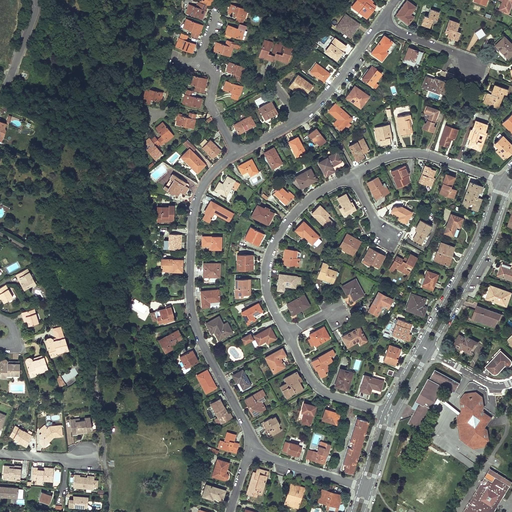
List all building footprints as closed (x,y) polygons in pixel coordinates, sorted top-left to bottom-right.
[(359,12),(366,17),(371,11),(375,6),(370,3),(367,1),(367,0),(356,0),(352,5),(360,11),(359,12)] [(403,5),(396,15),(408,24),(413,17),(410,14),(415,6),(407,0),(403,5)] [(511,0),(503,0),(500,9),(508,12),(511,4),(511,0)] [(187,7),(185,13),(202,19),(204,13),(205,10),(198,7),(191,4),(190,8),(187,7)] [(244,18),(248,9),(231,4),(229,9),(231,10),(230,14),(237,16),(244,18)] [(424,15),(421,24),(425,26),(430,27),(433,19),(436,20),(439,12),(431,9),(428,17),(424,15)] [(345,13),(335,28),(351,38),(361,23),(345,13)] [(200,31),(203,25),(186,18),(184,23),(187,24),(185,28),(192,31),(199,34),(200,31)] [(449,33),(447,36),(454,38),(456,39),(459,32),(455,30),(458,23),(449,20),(445,31),(449,33)] [(225,34),(224,36),(230,38),(231,36),(241,39),(243,34),(241,33),(242,29),(238,28),(228,24),(226,31),(225,34)] [(474,31),(478,39),(485,35),(481,28),(474,31)] [(393,42),(384,35),(376,46),(371,53),(382,61),(388,53),(386,51),(393,42)] [(511,44),(504,37),(495,45),(502,53),(508,58),(511,54),(511,44)] [(178,41),(175,46),(192,53),(194,48),(195,44),(186,40),(181,38),(180,42),(178,41)] [(335,38),(325,51),(336,59),(340,53),(346,46),(335,38)] [(264,39),(258,56),(269,59),(271,54),(268,53),(270,48),(271,48),(273,42),(264,39)] [(215,45),(213,50),(230,56),(233,47),(225,44),(218,42),(217,46),(215,45)] [(279,54),(277,59),(288,63),(293,46),(284,43),(282,49),(284,49),(282,54),(279,54)] [(414,49),(408,47),(403,62),(413,65),(415,61),(418,63),(422,53),(416,51),(416,50),(414,49)] [(242,77),(246,67),(229,62),(227,67),(229,68),(228,72),(235,74),(242,77)] [(316,64),(310,72),(324,81),(326,78),(329,73),(316,64)] [(367,71),(362,79),(372,86),(382,73),(372,66),(367,71)] [(205,87),(207,78),(190,74),(189,79),(191,80),(190,84),(197,85),(205,87)] [(312,85),(297,75),(289,86),(296,91),(296,90),(298,88),(306,94),(308,91),(312,85)] [(428,77),(425,76),(422,87),(434,91),(434,89),(439,91),(443,81),(437,79),(436,82),(433,81),(434,79),(428,77)] [(239,95),(243,86),(226,80),(224,86),(226,86),(225,90),(232,93),(239,95)] [(505,94),(507,89),(495,85),(493,90),(494,91),(493,95),(491,94),(489,93),(486,101),(491,103),(490,105),(495,107),(497,102),(499,103),(503,94),(505,94)] [(366,101),(369,96),(355,86),(351,91),(354,93),(349,100),(358,107),(364,100),(366,101)] [(163,92),(146,88),(143,97),(151,99),(158,101),(159,97),(161,98),(162,96),(163,92)] [(487,92),(483,103),(490,105),(491,103),(486,101),(489,93),(487,92)] [(185,94),(182,103),(199,107),(201,102),(199,101),(200,98),(192,96),(185,94)] [(271,101),(259,108),(265,119),(272,116),(277,112),(271,101)] [(350,117),(335,104),(331,108),(329,111),(336,118),(338,116),(339,117),(338,119),(334,123),(340,129),(350,117)] [(428,130),(433,131),(435,127),(433,126),(438,110),(427,106),(425,112),(429,114),(426,124),(424,128),(428,130)] [(511,113),(503,122),(511,131),(511,113)] [(409,114),(397,117),(401,134),(407,133),(411,132),(410,127),(408,127),(407,124),(409,124),(408,119),(410,119),(409,114)] [(177,118),(176,124),(193,128),(195,119),(187,117),(180,115),(179,119),(177,118)] [(250,116),(234,125),(238,133),(249,128),(255,125),(250,116)] [(350,117),(340,129),(341,131),(352,119),(350,117)] [(471,138),(469,146),(476,148),(480,150),(483,140),(482,139),(478,138),(480,133),(483,134),(484,132),(487,125),(475,120),(472,130),(471,130),(469,135),(473,136),(472,139),(471,138)] [(173,136),(163,122),(161,124),(158,126),(159,127),(156,130),(161,136),(166,142),(173,136)] [(391,135),(388,125),(377,127),(379,135),(376,136),(377,141),(380,140),(381,145),(385,144),(390,143),(389,138),(389,136),(391,135)] [(446,126),(439,144),(445,145),(448,146),(451,137),(454,138),(457,130),(446,126)] [(314,143),(323,137),(317,129),(312,132),(308,135),(311,138),(310,139),(311,141),(312,140),(314,143)] [(162,145),(166,142),(161,136),(157,139),(162,145)] [(511,150),(511,146),(502,136),(494,144),(506,156),(510,152),(511,150)] [(155,137),(151,140),(152,141),(156,146),(159,143),(155,137)] [(305,152),(297,137),(293,139),(288,142),(292,149),(294,148),(296,151),(294,152),(296,157),(305,152)] [(201,147),(212,158),(215,155),(220,150),(210,139),(207,142),(202,147),(201,147)] [(368,149),(363,139),(349,146),(356,161),(360,159),(362,158),(360,153),(368,149)] [(148,142),(143,146),(154,159),(162,153),(156,146),(152,141),(149,144),(148,142)] [(282,163),(273,148),(269,150),(264,153),(270,164),(271,163),(274,168),(282,163)] [(360,153),(362,158),(364,157),(362,154),(369,151),(368,149),(360,153)] [(192,164),(199,171),(201,169),(205,165),(192,152),(188,156),(185,159),(184,160),(190,166),(192,164)] [(336,152),(318,162),(325,176),(331,173),(334,171),(334,170),(332,166),(341,161),(336,152)] [(245,163),(238,166),(242,174),(248,171),(251,176),(258,172),(251,159),(245,163)] [(332,166),(334,170),(343,165),(344,163),(342,160),(341,161),(332,166)] [(192,164),(190,166),(197,173),(199,171),(192,164)] [(425,165),(419,182),(431,186),(432,182),(431,181),(432,177),(433,177),(435,170),(430,168),(430,167),(427,166),(425,165)] [(400,168),(391,171),(398,187),(408,183),(405,176),(408,175),(408,174),(404,166),(400,168)] [(300,174),(295,177),(301,188),(306,185),(306,184),(315,179),(310,169),(300,174)] [(186,183),(173,174),(170,178),(174,181),(171,185),(170,185),(168,188),(167,191),(172,194),(173,193),(177,196),(180,192),(181,189),(186,192),(187,190),(188,187),(184,185),(186,183)] [(452,176),(446,174),(439,193),(447,196),(448,194),(453,196),(456,189),(450,187),(454,177),(452,176)] [(217,185),(214,190),(226,196),(231,187),(235,182),(235,181),(227,177),(222,184),(219,182),(217,185)] [(381,185),(377,177),(374,178),(367,182),(371,190),(373,189),(374,191),(374,192),(377,198),(386,193),(381,185)] [(480,192),(482,186),(470,182),(462,205),(467,207),(467,205),(471,203),(473,203),(471,208),(476,210),(478,205),(481,198),(476,197),(476,194),(477,192),(480,192)] [(280,186),(273,193),(285,205),(288,201),(291,198),(287,194),(286,193),(286,192),(280,186)] [(350,202),(345,194),(341,196),(337,198),(342,206),(339,208),(343,215),(355,209),(351,201),(350,202)] [(214,213),(229,222),(233,214),(210,201),(207,206),(208,207),(205,212),(206,213),(203,218),(209,222),(214,213)] [(273,213),(257,205),(251,216),(266,224),(269,217),(271,218),(273,213)] [(329,215),(319,205),(315,209),(311,213),(325,227),(327,225),(330,228),(334,224),(327,217),(329,215)] [(399,216),(398,218),(401,220),(406,223),(412,212),(402,207),(396,206),(393,208),(391,211),(399,216)] [(169,207),(157,207),(157,213),(157,221),(161,221),(161,218),(173,219),(173,215),(173,207),(169,207)] [(451,214),(444,233),(453,236),(456,225),(459,227),(462,218),(451,214)] [(414,237),(413,238),(421,243),(431,226),(420,220),(415,227),(416,228),(418,229),(417,231),(414,237)] [(319,237),(303,221),(298,227),(295,230),(301,237),(303,235),(311,244),(319,237)] [(262,233),(250,227),(244,239),(258,246),(260,242),(262,239),(260,238),(262,233)] [(168,249),(179,249),(179,242),(179,234),(169,234),(168,243),(168,249)] [(346,234),(339,247),(352,254),(358,243),(361,242),(359,239),(358,236),(353,238),(346,234)] [(221,237),(202,236),(202,243),(202,245),(211,246),(211,249),(221,249),(221,237)] [(453,247),(440,242),(434,260),(446,264),(449,255),(450,255),(453,247)] [(283,254),(282,264),(284,264),(297,266),(297,262),(299,263),(300,259),(296,258),(297,251),(293,250),(293,249),(284,248),(283,254)] [(377,252),(369,248),(363,259),(370,263),(378,267),(384,256),(377,252)] [(403,259),(396,255),(391,265),(394,267),(401,271),(403,269),(408,272),(417,257),(409,253),(406,259),(405,262),(402,261),(403,259)] [(252,262),(252,255),(237,255),(237,262),(239,262),(239,269),(252,269),(252,265),(252,262)] [(172,272),(181,272),(182,265),(182,260),(161,259),(161,260),(161,265),(161,269),(172,270),(172,272)] [(323,262),(317,277),(328,281),(332,283),(337,272),(326,268),(328,264),(323,262)] [(208,277),(219,277),(219,263),(204,263),(203,269),(203,275),(208,275),(208,277)] [(511,269),(511,270),(502,266),(500,271),(498,275),(511,280),(511,269)] [(21,284),(24,289),(30,286),(35,283),(31,275),(27,268),(16,274),(20,280),(22,279),(24,283),(21,284)] [(435,274),(427,271),(422,286),(432,290),(434,285),(434,283),(432,282),(435,274)] [(297,277),(279,274),(278,281),(277,290),(283,291),(284,286),(295,288),(296,284),(297,277)] [(249,279),(235,279),(235,297),(242,297),(242,294),(248,294),(248,290),(247,290),(247,287),(249,287),(249,279)] [(355,279),(342,286),(346,294),(349,292),(351,291),(352,293),(351,294),(353,299),(363,294),(355,279)] [(0,287),(0,295),(1,298),(3,302),(12,297),(5,284),(0,287)] [(485,292),(482,297),(506,305),(511,292),(510,291),(509,292),(489,285),(485,292)] [(219,289),(200,291),(201,300),(202,307),(209,306),(209,305),(209,302),(219,301),(219,289)] [(378,292),(368,310),(376,315),(382,305),(387,308),(392,299),(378,292)] [(425,298),(411,294),(405,310),(422,316),(424,311),(426,306),(422,305),(425,298)] [(301,310),(309,305),(303,295),(288,303),(290,307),(288,307),(290,311),(291,313),(300,309),(301,310)] [(134,301),(131,306),(138,310),(141,305),(134,301)] [(257,304),(241,312),(247,324),(255,320),(253,316),(262,311),(260,308),(257,304)] [(498,320),(501,314),(477,305),(476,309),(474,313),(477,313),(475,317),(485,321),(485,322),(495,326),(497,319),(498,320)] [(165,308),(155,311),(159,324),(162,322),(162,320),(173,317),(172,313),(170,306),(165,308)] [(34,308),(21,312),(23,317),(25,316),(27,320),(28,325),(38,322),(34,308)] [(223,325),(218,316),(206,323),(211,333),(214,331),(218,339),(232,332),(228,325),(224,328),(223,325)] [(397,319),(391,335),(409,341),(410,338),(411,334),(408,333),(411,323),(397,319)] [(47,338),(46,341),(49,353),(68,348),(64,335),(63,335),(60,326),(53,328),(54,331),(55,336),(57,335),(57,337),(56,337),(57,340),(54,341),(53,338),(51,337),(47,338)] [(272,332),(270,327),(254,336),(258,345),(266,341),(267,343),(276,339),(272,332)] [(323,327),(309,334),(313,341),(315,345),(329,338),(323,327)] [(346,334),(341,336),(347,347),(358,341),(360,344),(366,341),(359,327),(354,329),(355,330),(347,335),(346,334)] [(177,340),(182,337),(180,334),(178,330),(171,334),(172,335),(167,337),(167,336),(162,338),(163,339),(159,342),(164,351),(168,349),(169,350),(173,348),(171,345),(178,341),(177,340)] [(250,334),(242,338),(245,343),(253,339),(250,334)] [(466,337),(460,334),(454,344),(459,347),(460,345),(462,346),(462,347),(464,348),(470,338),(466,336),(466,337)] [(470,338),(464,348),(469,351),(472,353),(478,342),(470,338)] [(387,349),(383,361),(395,365),(396,361),(397,358),(395,357),(398,348),(389,345),(388,349),(387,349)] [(68,351),(68,348),(49,353),(50,356),(68,351)] [(282,348),(265,357),(273,372),(279,369),(277,366),(282,363),(280,358),(285,355),(282,348)] [(192,349),(180,356),(186,368),(198,361),(195,357),(192,349)] [(335,354),(333,349),(311,361),(314,367),(316,366),(317,369),(317,370),(318,372),(321,377),(326,374),(325,371),(329,369),(326,364),(332,360),(330,356),(335,354)] [(510,359),(501,350),(486,366),(491,371),(492,372),(493,373),(494,373),(495,373),(496,373),(497,373),(498,371),(506,364),(507,365),(508,365),(509,365),(510,364),(511,363),(511,362),(511,361),(511,360),(510,359)] [(27,360),(26,363),(31,375),(48,368),(46,364),(49,363),(46,355),(43,357),(42,356),(36,359),(37,361),(33,362),(32,360),(30,359),(27,360)] [(11,364),(8,364),(8,362),(6,359),(3,359),(1,361),(1,374),(7,374),(19,374),(19,362),(13,362),(11,362),(11,364)] [(48,368),(31,375),(32,378),(49,371),(48,368)] [(346,371),(340,369),(335,385),(340,387),(340,385),(347,387),(351,374),(345,373),(346,371)] [(430,379),(445,387),(455,393),(460,383),(435,369),(430,379)] [(207,370),(196,375),(206,393),(216,387),(212,380),(211,381),(209,379),(211,378),(207,370)] [(250,385),(242,370),(232,375),(236,383),(239,382),(243,389),(250,385)] [(299,377),(297,371),(284,378),(286,383),(280,386),(286,398),(291,395),(291,394),(294,392),(295,393),(303,389),(299,382),(297,378),(299,377)] [(383,381),(364,375),(359,390),(369,393),(371,386),(374,387),(373,388),(380,390),(381,386),(383,381)] [(429,378),(412,408),(416,410),(421,401),(419,400),(421,397),(424,398),(425,396),(436,402),(440,396),(445,387),(430,379),(429,378)] [(265,394),(263,389),(244,400),(249,409),(251,412),(255,410),(255,412),(258,412),(262,410),(260,407),(263,405),(261,402),(265,400),(263,395),(265,394)] [(457,417),(459,429),(485,447),(490,441),(483,436),(488,430),(485,428),(490,421),(480,414),(483,410),(485,408),(478,403),(483,397),(476,392),(475,394),(473,392),(468,393),(467,395),(465,393),(460,400),(467,405),(461,412),(461,413),(459,415),(457,417)] [(433,409),(436,402),(425,396),(424,398),(421,397),(419,400),(421,401),(410,421),(422,428),(430,414),(431,413),(428,411),(430,408),(433,409)] [(430,414),(431,415),(441,401),(459,415),(461,413),(440,396),(436,402),(433,409),(430,408),(428,411),(431,413),(430,414)] [(225,409),(219,399),(211,403),(221,423),(232,417),(230,413),(228,414),(225,409)] [(304,412),(301,422),(310,425),(315,406),(312,405),(304,403),(301,411),(304,412)] [(330,412),(325,410),(322,419),(336,424),(339,414),(334,412),(330,411),(330,412)] [(490,421),(493,417),(483,410),(480,414),(490,421)] [(78,420),(71,422),(73,432),(86,430),(91,429),(88,416),(83,417),(83,419),(78,420)] [(269,430),(272,435),(281,430),(278,425),(279,424),(275,416),(271,418),(271,417),(263,421),(265,424),(264,424),(266,429),(270,428),(270,429),(269,430)] [(349,442),(340,469),(352,473),(356,462),(361,446),(362,443),(369,421),(357,417),(349,442)] [(78,418),(69,420),(72,435),(86,432),(86,430),(73,432),(71,422),(78,420),(78,418)] [(410,421),(409,423),(421,430),(422,428),(410,421)] [(48,427),(45,425),(40,431),(43,433),(42,434),(48,440),(52,435),(53,435),(53,436),(62,435),(61,424),(49,425),(48,427)] [(32,435),(15,426),(10,435),(16,439),(17,438),(19,439),(18,440),(17,441),(20,443),(26,446),(32,435)] [(459,429),(461,440),(473,449),(485,447),(459,429)] [(396,454),(403,459),(418,437),(411,431),(396,454)] [(223,441),(221,448),(235,452),(237,445),(232,444),(235,435),(227,432),(224,441),(223,441)] [(313,454),(311,460),(318,462),(324,464),(330,444),(320,441),(317,452),(316,455),(313,454)] [(298,445),(289,442),(287,452),(294,454),(294,455),(295,456),(299,457),(302,448),(298,447),(298,445)] [(228,462),(217,458),(211,475),(222,479),(224,479),(225,479),(227,477),(227,476),(227,475),(227,474),(226,473),(225,472),(228,462)] [(14,468),(3,467),(3,477),(8,477),(8,479),(13,480),(13,478),(15,478),(15,477),(20,477),(21,466),(14,465),(14,466),(14,468)] [(250,494),(256,496),(257,492),(260,493),(266,475),(260,473),(261,469),(257,467),(255,472),(253,471),(250,481),(247,491),(251,492),(250,494)] [(38,468),(32,468),(31,478),(36,478),(36,480),(52,481),(54,468),(44,468),(44,469),(44,470),(37,470),(38,468)] [(470,499),(462,511),(493,511),(495,509),(491,506),(498,495),(502,497),(511,482),(491,469),(489,472),(487,471),(476,489),(479,491),(473,501),(470,499)] [(81,475),(75,475),(74,487),(93,489),(94,478),(88,478),(81,477),(81,475)] [(290,493),(289,496),(287,495),(286,495),(284,502),(292,504),(293,503),(298,505),(304,487),(298,485),(292,484),(290,483),(287,492),(290,493)] [(18,488),(0,486),(0,495),(17,497),(18,488)] [(328,493),(326,489),(321,492),(322,496),(319,498),(322,502),(326,501),(327,504),(328,504),(331,503),(332,505),(333,506),(338,503),(336,499),(339,498),(336,493),(333,494),(332,491),(328,493)] [(476,489),(470,499),(473,501),(479,491),(476,489)] [(213,492),(204,490),(202,496),(211,499),(209,503),(220,506),(221,501),(224,494),(213,490),(213,492)] [(41,491),(38,499),(50,504),(52,495),(41,491)] [(491,506),(495,509),(502,497),(498,495),(491,506)] [(77,496),(74,496),(74,500),(70,499),(69,507),(73,507),(73,506),(84,507),(85,502),(87,502),(88,497),(79,497),(79,499),(77,498),(77,496)]
